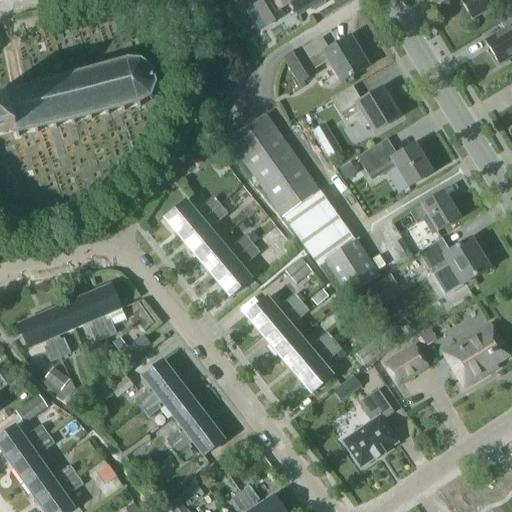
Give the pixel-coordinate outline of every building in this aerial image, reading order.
[(264,0),(255,6),(267,26),(283,17),(279,10),(291,3),(298,15),(323,0),(264,0)] [(461,0),(461,1),(471,18),(485,10),(486,11),(499,3),(497,0),(461,0)] [(499,64),(511,56),(511,15),(500,23),(504,30),(485,42),(499,64)] [(369,66),(351,37),(330,50),(322,37),(285,60),(299,84),(316,73),(314,69),(328,61),(341,83),(369,66)] [(150,70),(142,63),(144,59),(142,58),(140,62),(128,61),(19,88),(5,91),(6,98),(0,99),(0,132),(14,129),(17,137),(19,137),(18,133),(35,129),(36,133),(38,132),(37,128),(53,124),(54,128),(57,128),(56,124),(71,120),(72,124),(74,123),(73,119),(88,116),(89,120),(92,119),(91,115),(105,111),(106,115),(109,115),(108,111),(121,107),(122,111),(125,111),(124,106),(137,103),(138,107),(141,107),(139,103),(149,97),(152,100),(154,97),(150,95),(154,85),(158,86),(159,83),(155,82),(152,72),(155,70),(154,68),(150,70)] [(400,117),(383,89),(361,102),(353,88),(332,101),(348,128),(365,118),(374,133),(400,117)] [(354,242),(320,192),(265,115),(229,141),(283,218),(284,218),(320,268),(321,267),(327,276),(332,272),(348,297),(380,276),(356,241),(354,242)] [(325,125),(314,132),(319,141),(331,134),(325,125)] [(396,167),(408,188),(433,173),(416,145),(398,156),(388,139),(358,157),(372,181),(396,167)] [(202,169),(192,157),(176,170),(186,182),(202,169)] [(350,162),(339,169),(346,179),(356,173),(350,162)] [(410,214),(417,225),(423,221),(432,235),(438,232),(460,219),(444,193),(422,206),(422,207),(410,214)] [(198,216),(196,213),(186,201),(164,220),(181,240),(220,206),(213,198),(200,209),(203,212),(198,216)] [(181,240),(197,260),(219,240),(207,226),(211,223),(214,226),(227,215),(220,206),(181,240)] [(230,254),(228,251),(219,240),(197,260),(213,278),(253,246),(246,237),(233,248),(235,250),(230,254)] [(403,263),(413,257),(402,239),(392,245),(403,263)] [(442,239),(419,254),(432,276),(445,297),(463,286),(490,269),(490,268),(489,268),(472,240),(473,240),(472,239),(448,253),(441,241),(443,240),(442,239)] [(259,253),(253,246),(213,278),(230,298),(252,280),(241,266),(245,262),(246,264),(259,253)] [(285,272),(294,283),(310,269),(301,258),(285,272)] [(376,284),(366,291),(373,302),(383,296),(376,284)] [(121,310),(111,286),(88,296),(98,320),(106,338),(116,334),(109,319),(107,320),(106,317),(121,310)] [(323,290),(312,300),(317,306),(329,297),(323,290)] [(245,317),(262,337),(301,303),(294,295),(281,306),(283,309),(279,312),(267,298),(245,317)] [(97,342),(106,338),(98,320),(88,296),(65,306),(75,330),(91,323),(93,326),(90,327),(97,342)] [(262,337),(278,356),(300,337),(289,324),(293,320),(295,322),(308,311),(301,303),(262,337)] [(65,306),(41,316),(52,340),(60,358),(70,354),(63,339),(61,339),(60,336),(75,330),(65,306)] [(44,347),(51,362),(60,358),(52,340),(41,316),(18,326),(29,350),(45,343),(47,346),(44,347)] [(464,387),(488,372),(486,369),(508,356),(491,327),(445,354),(464,387)] [(421,336),(427,346),(439,340),(433,329),(421,336)] [(312,351),(310,348),(300,337),(278,356),(294,375),(334,342),(327,334),(314,345),(316,347),(312,351)] [(127,347),(120,353),(129,364),(152,347),(143,335),(127,347)] [(120,337),(113,343),(120,353),(127,347),(120,337)] [(341,350),(334,342),(294,375),(311,395),(333,376),(322,362),(326,359),(328,361),(341,350)] [(364,365),(380,354),(373,343),(356,354),(364,365)] [(385,365),(397,386),(428,367),(415,347),(385,365)] [(163,361),(142,377),(153,392),(150,394),(148,392),(135,402),(141,408),(178,380),(163,361)] [(61,391),(70,381),(53,368),(45,379),(61,391)] [(109,388),(117,399),(134,386),(125,375),(109,388)] [(345,383),(353,394),(362,387),(354,376),(345,383)] [(61,391),(59,394),(65,399),(76,390),(71,379),(70,381),(61,391)] [(195,403),(178,380),(141,408),(148,418),(161,408),(159,406),(162,403),(174,418),(195,403)] [(382,421),(394,413),(378,390),(358,403),(371,422),(343,442),(361,469),(375,459),(376,460),(385,454),(384,453),(398,443),(382,421)] [(25,424),(49,407),(40,395),(17,411),(25,424)] [(210,423),(195,403),(174,418),(184,431),(181,434),(179,430),(165,441),(173,450),(210,423)] [(179,458),(195,445),(204,457),(225,441),(210,423),(173,450),(179,458)] [(0,436),(0,449),(9,462),(47,435),(41,427),(25,439),(16,426),(0,436)] [(9,462),(23,482),(45,467),(36,456),(53,444),(47,435),(9,462)] [(162,461),(146,474),(154,484),(170,472),(169,470),(163,462),(162,461)] [(108,465),(97,473),(105,484),(116,477),(108,465)] [(53,479),(45,467),(23,482),(38,503),(76,476),(70,468),(53,479)] [(44,511),(69,511),(74,509),(65,496),(82,485),(76,476),(38,503),(44,511)] [(186,507),(203,496),(195,484),(179,496),(186,507)] [(250,488),(241,494),(254,511),(284,511),(274,496),(258,507),(256,503),(258,501),(250,488)] [(254,511),(241,494),(232,499),(240,511),(243,511),(244,511),(254,511)]
